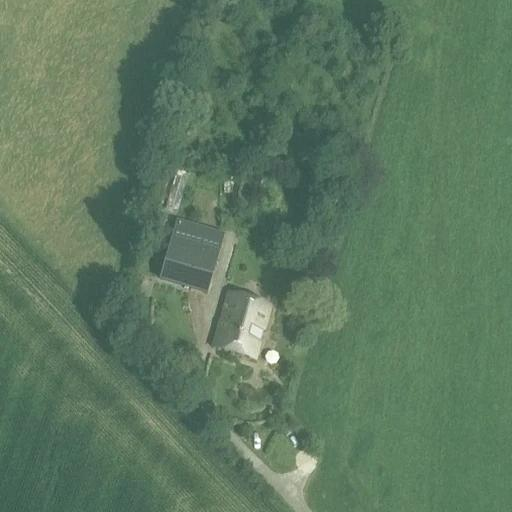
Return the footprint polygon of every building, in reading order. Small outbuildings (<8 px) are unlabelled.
[(294,81),(274,76),(267,100),(286,105),(294,81)] [(177,213),(187,176),(175,172),(165,210),(177,213)] [(240,186),(257,191),(259,182),(243,177),(240,186)] [(223,236),(176,223),(160,279),(206,294),(223,236)] [(227,296),(212,348),(255,361),(271,309),(227,296)]
